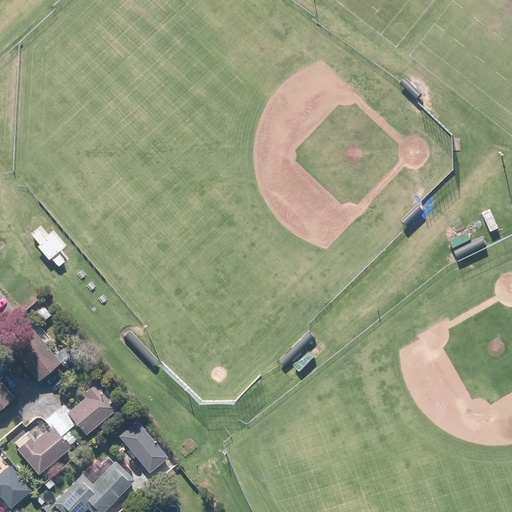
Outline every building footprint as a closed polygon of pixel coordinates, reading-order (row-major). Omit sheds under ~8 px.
[(420,216),(405,230),(410,236),(426,222),(420,216)] [(42,230),(33,237),(58,266),(66,259),(58,250),(65,245),(54,232),(48,237),(42,230)] [(469,230),(450,239),(454,247),(473,238),(469,230)] [(484,235),(455,249),(460,258),(488,244),(484,235)] [(45,303),(36,310),(45,320),(53,313),(45,303)] [(34,326),(11,344),(40,378),(62,361),(34,326)] [(160,360),(130,329),(122,336),(152,367),(160,360)] [(311,331),(282,359),(289,366),(318,338),(311,331)] [(310,349),(295,364),(302,371),(316,356),(310,349)] [(0,369),(0,407),(15,395),(0,377),(4,375),(0,369)] [(87,395),(69,410),(88,432),(119,405),(98,381),(84,392),(87,395)] [(137,419),(119,436),(152,471),(170,455),(137,419)] [(32,435),(18,447),(40,472),(72,445),(54,423),(35,439),(32,435)] [(116,458),(94,482),(83,472),(55,502),(65,511),(83,511),(89,506),(95,511),(102,511),(136,477),(116,458)] [(0,470),(0,499),(4,504),(26,485),(7,464),(0,470)]
